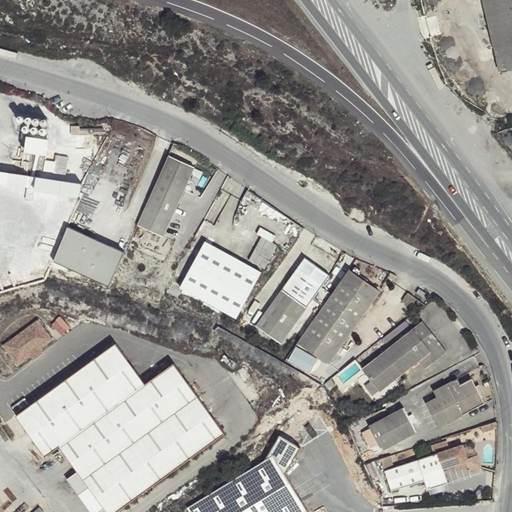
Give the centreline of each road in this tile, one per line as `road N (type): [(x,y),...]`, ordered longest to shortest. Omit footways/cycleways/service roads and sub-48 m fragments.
road 1 (unclassified): [(0,65),(176,127),(455,296),(491,339),(506,378),(507,511)]
road 2 (motorway): [(175,0),(221,16),(329,78),(397,138),(511,280)]
road 3 (primary): [(306,0),(511,277)]
road 4 (primary): [(511,236),(341,0)]
road 5 (unknown): [(216,149),(149,289)]
